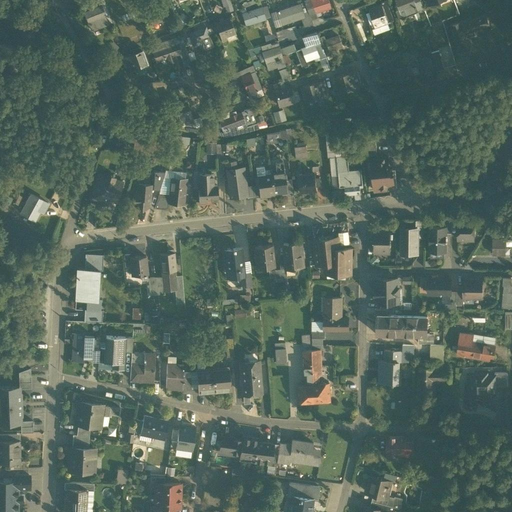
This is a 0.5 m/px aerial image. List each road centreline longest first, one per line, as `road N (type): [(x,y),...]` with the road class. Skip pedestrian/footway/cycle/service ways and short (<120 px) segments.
road 1 (residential): [(362,209),(66,239)]
road 2 (residential): [(361,62),(416,203),(362,209)]
road 3 (unclassified): [(210,410),(51,378)]
road 4 (residential): [(360,428),(362,269)]
road 5 (residential): [(66,239),(109,101),(104,89)]
road 6 (unclassified): [(360,428),(266,423),(210,410)]
road 7 (unclassified): [(511,427),(360,428)]
road 8 (residential): [(362,269),(511,272)]
road 9 (residential): [(66,239),(51,378)]
road 10 (residential): [(51,378),(47,511)]
